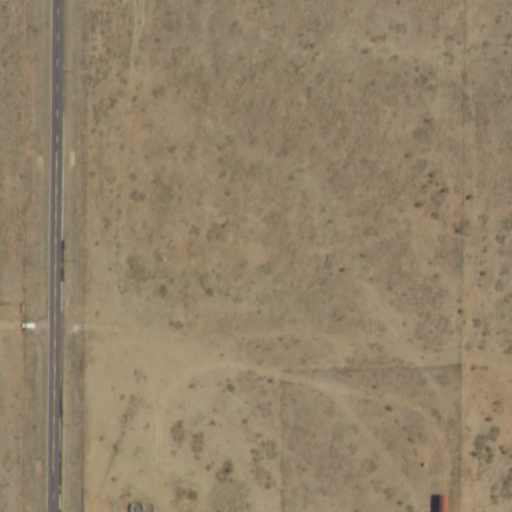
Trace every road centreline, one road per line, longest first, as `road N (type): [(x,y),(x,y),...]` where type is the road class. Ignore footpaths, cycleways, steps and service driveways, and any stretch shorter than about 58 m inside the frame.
road 1 (track): [(0,326),(286,352),(511,398)]
road 2 (secondary): [(52,511),(54,0)]
